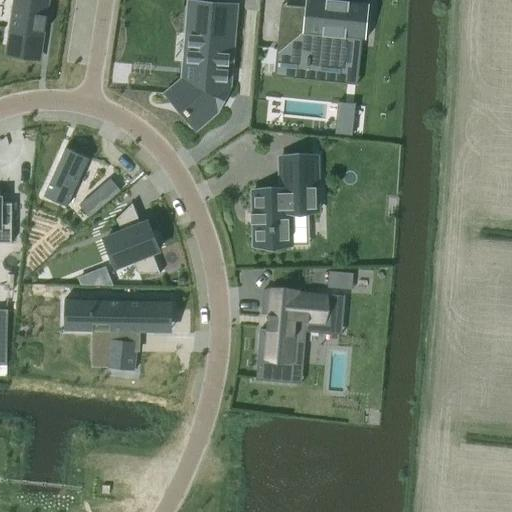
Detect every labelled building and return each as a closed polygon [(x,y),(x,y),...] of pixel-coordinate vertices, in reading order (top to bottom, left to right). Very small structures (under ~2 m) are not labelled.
[(16,0),(9,46),(39,50),(42,32),(45,32),(45,31),(42,30),(44,16),(47,16),(47,15),(45,15),(47,0),(16,0)] [(186,0),(180,78),(163,93),(196,133),(218,113),(219,113),(232,88),(231,87),(239,3),(197,0),(186,0)] [(278,28),(275,60),(306,63),(306,64),(312,65),(312,63),(343,66),(346,36),(366,38),(366,36),(362,36),(365,3),(369,4),(368,2),(345,0),(309,0),(309,6),(286,4),(284,29),(278,28)] [(66,148),(44,196),(67,207),(89,159),(66,148)] [(251,213),(251,214),(254,214),(254,222),(251,222),(251,224),(254,224),(255,246),(291,245),(290,212),(309,211),(318,211),(317,181),(317,156),(278,157),(279,190),(253,190),(254,213),(251,213)] [(86,199),(97,211),(121,190),(110,178),(86,199)] [(0,243),(9,244),(9,208),(2,208),(2,199),(0,198),(0,243)] [(122,232),(105,238),(116,267),(133,260),(138,273),(160,273),(152,253),(158,250),(147,222),(141,224),(132,203),(117,219),(122,232)] [(261,336),(257,379),(290,381),(296,319),(331,322),(334,296),(271,291),(269,315),(268,314),(267,316),(270,316),(268,329),(266,329),(266,330),(260,329),(260,336),(261,336)] [(68,294),(67,323),(123,325),(123,339),(110,338),(107,367),(135,370),(138,341),(129,340),(130,325),(155,326),(156,305),(177,306),(177,297),(68,294)]
